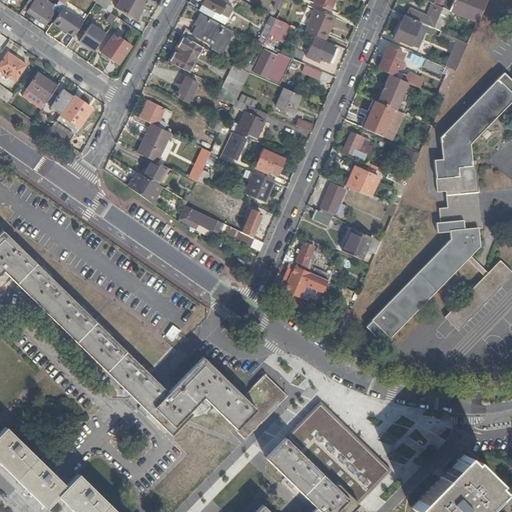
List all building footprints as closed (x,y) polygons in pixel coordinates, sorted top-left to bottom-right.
[(31,25),(33,26),(37,19),(46,25),(54,12),(42,4),(43,3),(39,0),(29,0),(19,16),(31,25)] [(150,8),(134,0),(125,0),(119,13),(140,25),(150,8)] [(134,0),(150,8),(154,0),(134,0)] [(212,16),(212,17),(224,24),(227,19),(214,12),(216,10),(227,17),(232,7),(227,4),(224,2),(219,0),(203,0),(202,3),(203,3),(199,9),(212,16)] [(279,9),(283,0),(276,0),(273,6),(279,9)] [(314,0),(313,3),(329,10),(333,0),(314,0)] [(452,0),(449,10),(477,21),(486,0),(452,0)] [(433,28),(439,14),(442,7),(435,4),(429,17),(409,8),(405,16),(433,28)] [(316,8),(305,31),(314,35),(325,40),(328,32),(327,31),(329,25),(331,26),(335,17),(316,8)] [(62,10),(52,24),(73,38),(82,24),(62,10)] [(181,34),(182,35),(194,42),(197,36),(205,40),(208,35),(217,39),(214,44),(212,47),(222,53),(233,32),(200,14),(195,24),(196,25),(193,31),(185,27),(181,34)] [(440,31),(441,31),(447,17),(439,14),(433,28),(440,31)] [(116,18),(111,15),(107,21),(112,25),(116,18)] [(430,34),(433,28),(405,16),(404,15),(394,38),(410,45),(411,44),(418,47),(425,32),(430,34)] [(270,16),(257,42),(262,45),(275,19),(270,16)] [(91,25),(79,43),(93,53),(105,35),(91,25)] [(182,35),(169,62),(190,72),(202,46),(194,42),(182,35)] [(205,40),(214,44),(217,39),(208,35),(205,40)] [(109,59),(118,65),(119,66),(131,47),(114,36),(101,54),(109,59)] [(328,62),(335,47),(312,37),(304,55),(314,60),(315,57),(316,56),(328,62)] [(266,39),(263,45),(270,48),(273,42),(266,39)] [(449,67),(455,70),(462,57),(467,43),(458,39),(446,66),(449,67)] [(388,73),(407,82),(410,83),(411,80),(402,76),(403,74),(396,71),(398,66),(402,68),(404,64),(400,62),(403,53),(387,46),(378,69),(388,73)] [(276,54),(265,48),(253,71),(265,77),(276,54)] [(26,66),(7,53),(0,63),(0,76),(1,77),(4,73),(15,81),(26,66)] [(249,67),(252,61),(245,58),(242,64),(249,67)] [(440,65),(426,58),(422,65),(437,72),(440,65)] [(116,68),(118,65),(109,59),(107,61),(116,68)] [(288,66),(298,70),(300,62),(290,59),(288,66)] [(223,88),(224,88),(238,95),(250,72),(234,64),(223,88)] [(320,78),(323,71),(309,65),(306,70),(306,72),(320,78)] [(437,95),(444,98),(455,70),(449,67),(437,95)] [(395,109),(396,110),(407,82),(388,73),(377,101),(395,109)] [(46,104),(58,86),(46,78),(44,80),(37,75),(26,91),(46,104)] [(185,76),(176,95),(188,101),(198,82),(185,76)] [(478,193),(475,166),(471,166),(471,161),(469,144),(511,99),(511,94),(497,79),(440,137),(443,159),(434,160),(437,191),(445,191),(448,208),(442,208),(439,209),(441,223),(436,223),(436,231),(449,231),(450,240),(372,319),(372,321),(366,327),(379,340),(385,333),(389,337),(466,259),(469,255),(478,245),(477,228),(481,228),(478,193)] [(0,97),(7,103),(13,93),(0,83),(0,97)] [(301,95),(284,87),(276,105),(292,113),(301,95)] [(220,97),(234,104),(237,99),(238,95),(224,88),(220,97)] [(92,110),(63,90),(58,96),(55,94),(49,104),(52,106),(50,108),(79,128),(92,110)] [(240,96),(238,100),(255,107),(257,103),(240,96)] [(234,104),(234,105),(241,108),(241,109),(244,111),(235,131),(255,139),(263,119),(266,113),(237,99),(234,104)] [(140,117),(151,123),(164,129),(167,124),(160,120),(165,108),(148,100),(140,117)] [(374,100),(362,127),(384,137),(395,109),(377,101),(374,100)] [(223,127),(225,123),(213,117),(209,126),(221,131),(223,127)] [(296,125),(312,132),(315,125),(299,118),(296,125)] [(147,139),(140,153),(151,158),(156,161),(170,132),(164,129),(151,123),(145,138),(147,139)] [(49,132),(68,146),(73,138),(55,124),(49,132)] [(228,129),(223,127),(221,131),(219,134),(224,137),(228,129)] [(360,135),(351,131),(343,150),(357,156),(358,156),(365,159),(367,154),(359,151),(365,137),(361,135),(360,135)] [(233,132),(221,158),(228,160),(230,155),(240,135),(233,132)] [(246,138),(240,135),(230,155),(237,158),(246,138)] [(399,157),(403,159),(415,164),(420,153),(404,146),(399,157)] [(277,174),(284,158),(263,148),(255,169),(268,175),(269,171),(277,174)] [(215,158),(209,156),(197,180),(204,183),(215,158)] [(151,158),(143,173),(159,181),(167,166),(156,161),(151,158)] [(393,167),(390,173),(408,180),(415,164),(403,159),(399,169),(393,167)] [(357,167),(349,187),(372,197),(380,178),(357,167)] [(131,179),(128,186),(141,195),(152,203),(163,184),(159,181),(143,173),(139,171),(133,180),(131,179)] [(266,202),(275,181),(266,177),(255,172),(246,192),(266,202)] [(319,210),(333,216),(333,217),(335,212),(341,198),(345,189),(331,183),(319,210)] [(391,206),(396,208),(401,195),(396,193),(391,206)] [(345,199),(341,198),(335,212),(343,216),(347,205),(343,203),(345,199)] [(217,220),(185,204),(183,208),(179,217),(196,228),(198,222),(212,229),(213,227),(250,245),(254,237),(240,231),(217,220)] [(385,211),(393,214),(396,208),(391,206),(388,205),(385,211)] [(262,213),(252,209),(242,230),(253,235),(262,213)] [(319,210),(316,209),(312,219),(328,227),(333,216),(319,210)] [(344,242),(347,243),(353,228),(350,227),(344,242)] [(368,250),(376,254),(378,249),(383,238),(374,234),(373,237),(353,228),(347,243),(343,250),(363,259),(368,250)] [(255,409),(202,357),(167,392),(151,376),(80,307),(51,278),(2,231),(0,232),(0,272),(2,270),(97,362),(168,432),(202,396),(236,428),(255,409)] [(254,237),(250,245),(260,250),(264,241),(254,237)] [(305,241),(295,265),(305,269),(315,245),(305,241)] [(485,270),(469,255),(466,259),(477,270),(484,277),(488,273),(485,270)] [(278,287),(284,290),(295,265),(288,261),(286,266),(287,267),(278,287)] [(511,273),(499,261),(488,273),(484,277),(444,317),(458,331),(482,305),(511,274),(511,273)] [(315,280),(317,274),(305,269),(295,265),(284,290),(294,294),(302,275),(315,280)] [(159,511),(215,511),(220,507),(225,511),(235,511),(251,495),(241,485),(265,461),(262,458),(285,435),(298,448),(307,438),(318,449),(329,438),(300,410),(304,406),(286,388),(282,392),(265,375),(245,395),(257,408),(236,430),(223,418),(209,432),(198,421),(177,443),(176,443),(187,454),(145,497),(159,511)] [(329,438),(318,449),(329,459),(332,456),(360,427),(350,416),(329,438)] [(366,421),(360,427),(332,456),(365,487),(368,484),(378,494),(425,447),(414,436),(408,442),(398,432),(392,437),(382,427),(377,432),(366,421)] [(5,428),(0,432),(0,459),(46,504),(57,493),(76,511),(114,511),(76,474),(64,485),(54,476),(5,428)] [(266,457),(266,459),(284,477),(316,507),(311,511),(269,511),(263,507),(258,511),(350,511),(355,507),(327,480),(296,450),(284,438),(266,457)] [(468,460),(462,455),(429,488),(411,507),(415,511),(475,511),(498,490),(492,483),(493,481),(471,459),(468,460)] [(332,456),(329,459),(372,501),(378,494),(368,484),(365,487),(332,456)]
